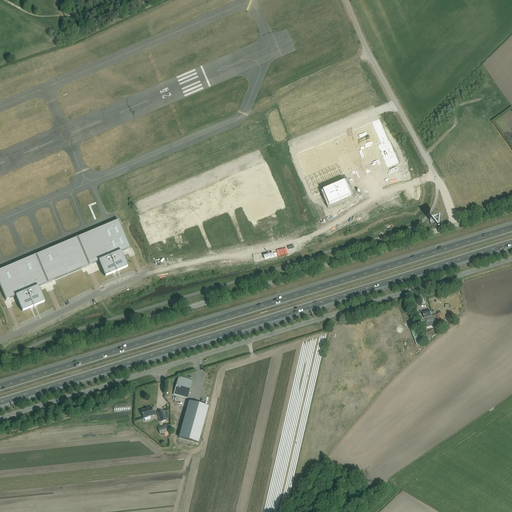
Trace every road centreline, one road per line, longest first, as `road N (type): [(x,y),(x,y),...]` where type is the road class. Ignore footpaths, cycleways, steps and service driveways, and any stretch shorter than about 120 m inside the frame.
road 1 (unclassified): [(0,419),(511,258)]
road 2 (motorway): [(0,402),(511,243)]
road 3 (motorway): [(511,227),(0,386)]
road 4 (unclassified): [(0,366),(455,224)]
road 5 (unknown): [(157,270),(312,235)]
